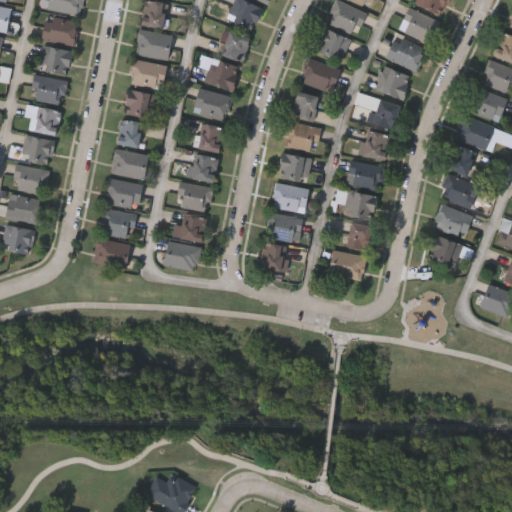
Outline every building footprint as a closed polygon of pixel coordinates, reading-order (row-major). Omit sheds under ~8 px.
[(83,0),(80,16),(48,9),(49,0),(83,0)] [(147,0),(167,4),(163,28),(138,24),(142,0),(147,0)] [(266,0),(253,31),(226,20),(233,0),(266,0)] [(354,27),(351,33),(326,21),(336,0),(339,0),(367,14),(359,29),(354,27)] [(376,0),(349,0),(371,10),(376,0)] [(445,0),(439,14),(414,3),(415,0),(445,0)] [(0,6),(11,10),(4,34),(0,32),(0,6)] [(398,30),(408,7),(438,20),(429,42),(398,30)] [(77,23),(71,46),(41,37),(48,15),(77,23)] [(340,61),(314,51),(323,28),(350,39),(340,61)] [(171,36),(166,60),(133,53),(138,29),(171,36)] [(241,62),(219,54),(228,30),(249,38),(241,62)] [(511,63),(491,56),(500,33),(511,37),(511,63)] [(384,56),(394,34),(425,49),(414,71),(384,56)] [(37,68),(44,44),(71,52),(65,75),(37,68)] [(203,79),(213,57),(239,69),(228,91),(203,79)] [(161,89),(128,83),(133,59),(166,65),(161,89)] [(340,67),(334,92),(302,83),(308,59),(340,67)] [(511,70),(511,85),(507,95),(480,82),(491,60),(511,70)] [(375,89),(383,67),(410,76),(402,99),(375,89)] [(30,97),(36,74),(67,82),(61,105),(30,97)] [(152,120),(121,112),(128,88),(158,96),(152,120)] [(191,111),(198,88),(229,97),(222,121),(191,111)] [(507,100),(498,122),(468,111),(477,89),(507,100)] [(319,97),(312,121),(290,115),(297,91),(319,97)] [(368,122),(375,99),(396,105),(389,128),(368,122)] [(28,129),(32,116),(26,114),(28,104),(61,112),(55,136),(28,129)] [(492,153),(455,138),(464,116),(511,135),(511,149),(496,142),(492,153)] [(141,123),(135,148),(114,144),(119,118),(141,123)] [(315,152),(283,145),(289,121),(320,128),(315,152)] [(194,148),(201,123),(224,128),(218,153),(194,148)] [(358,154),(364,130),(390,136),(384,160),(358,154)] [(20,159),(25,135),(53,140),(48,164),(20,159)] [(448,171),(453,147),(475,152),(470,175),(448,171)] [(146,154),(142,178),(109,173),(113,149),(146,154)] [(311,158),(306,182),(277,176),(282,152),(311,158)] [(216,158),(212,183),(184,178),(187,163),(192,164),(193,155),(216,158)] [(383,167),(377,191),(346,183),(351,159),(383,167)] [(13,189),(17,165),(48,170),(45,194),(13,189)] [(438,197),(448,174),(479,187),(470,210),(438,197)] [(137,208),(104,203),(107,179),(140,183),(137,208)] [(206,210),(175,205),(179,182),(210,187),(206,210)] [(304,213),(271,207),(275,182),(309,188),(304,213)] [(374,194),(371,220),(337,216),(340,190),(374,194)] [(39,224),(5,218),(10,194),(43,200),(39,224)] [(464,239),(433,228),(441,206),(472,216),(464,239)] [(130,237),(98,233),(101,209),(133,213),(130,237)] [(179,224),(181,213),(204,218),(199,243),(169,237),(172,223),(179,224)] [(299,242),(267,238),(270,213),(302,218),(299,242)] [(345,247),(350,222),(371,226),(366,251),(345,247)] [(508,235),(511,223),(511,249),(496,244),(500,232),(508,235)] [(30,255),(1,251),(5,225),(34,229),(30,255)] [(426,259),(436,236),(463,247),(453,270),(426,259)] [(127,244),(123,269),(91,264),(95,239),(127,244)] [(161,265),(166,241),(199,248),(193,272),(161,265)] [(285,247),(280,273),(257,269),(262,243),(285,247)] [(365,257),(360,281),(327,274),(332,250),(365,257)] [(511,286),(502,282),(511,258),(511,286)] [(479,308),(487,285),(511,293),(511,313),(510,319),(479,308)] [(196,486),(180,511),(178,511),(146,493),(157,474),(166,480),(171,471),(196,486)]
